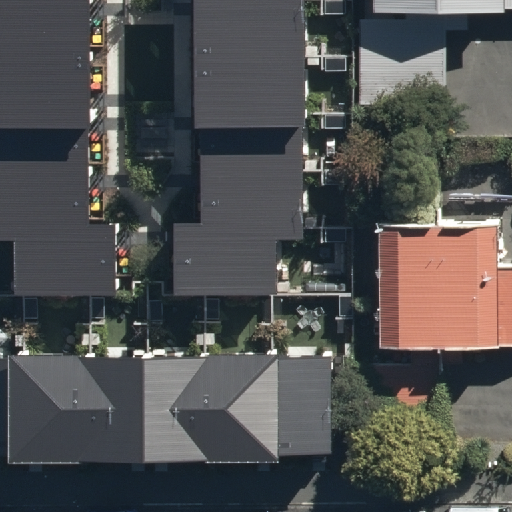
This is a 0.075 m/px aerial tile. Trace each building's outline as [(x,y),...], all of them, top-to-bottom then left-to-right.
[(0,0),(0,243),(22,244),(22,297),(123,297),(123,225),(97,225),(95,0),(0,0)] [(205,0),(206,225),(180,225),(180,298),(281,297),(281,243),(309,243),(307,0),(205,0)] [(448,8),(363,8),(363,99),(448,99),(448,8)] [(507,208),(386,209),(387,335),(511,334),(511,254),(507,255),(507,208)] [(366,348),(367,430),(439,430),(438,348),(366,348)] [(334,352),(0,355),(0,456),(335,453),(334,352)]
